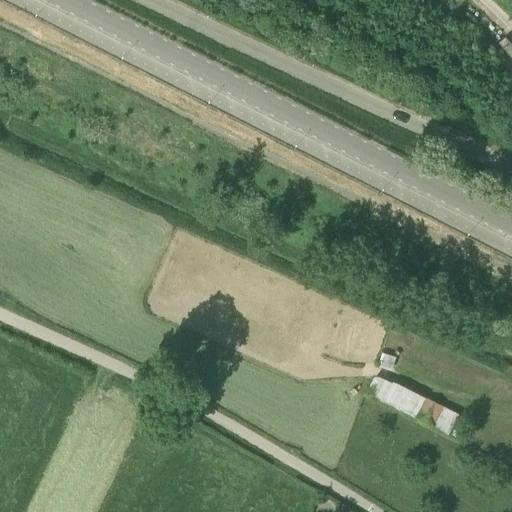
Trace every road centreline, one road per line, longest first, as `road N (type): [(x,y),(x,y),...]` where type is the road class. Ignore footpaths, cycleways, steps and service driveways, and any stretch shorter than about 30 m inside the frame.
road 1 (tertiary): [(511,229),(62,0)]
road 2 (unclassified): [(0,315),(230,427),(373,511)]
road 3 (unclassified): [(151,0),(511,166)]
